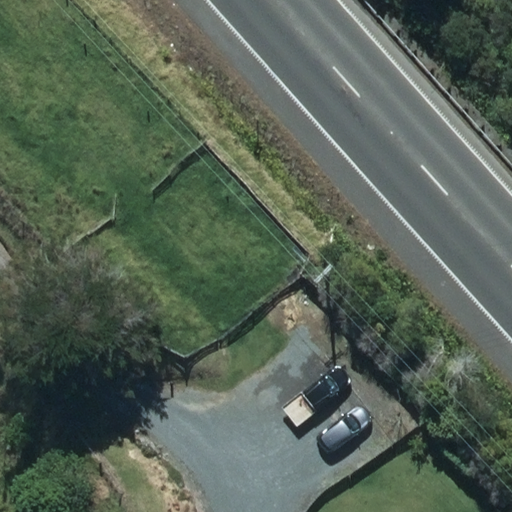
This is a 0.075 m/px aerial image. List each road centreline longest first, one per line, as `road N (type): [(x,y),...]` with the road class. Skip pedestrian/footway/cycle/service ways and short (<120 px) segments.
road 1 (unknown): [(0,240),(95,333),(176,382),(245,397),(288,392),(355,351)]
road 2 (primary): [(315,0),(511,219)]
